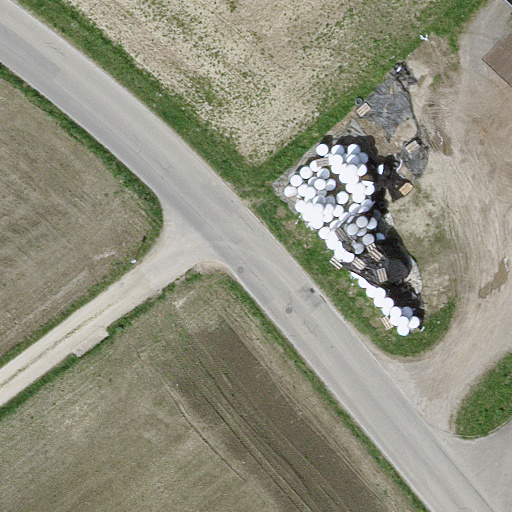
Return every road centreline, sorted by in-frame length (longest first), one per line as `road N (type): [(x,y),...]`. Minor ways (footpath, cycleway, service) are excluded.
road 1 (unclassified): [(0,28),(144,146),(220,221),(465,511)]
road 2 (track): [(220,221),(0,386)]
